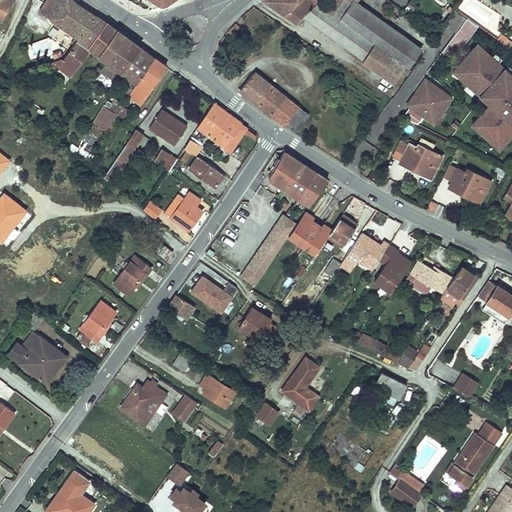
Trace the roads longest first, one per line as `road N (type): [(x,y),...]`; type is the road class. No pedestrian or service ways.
road 1 (unclassified): [(274,133),(1,511)]
road 2 (secondary): [(274,133),(411,214),(498,254)]
road 3 (unknown): [(380,2),(427,42),(430,64),(344,174)]
road 4 (residential): [(415,379),(437,393),(373,488),(383,511)]
road 5 (residential): [(415,379),(498,254)]
